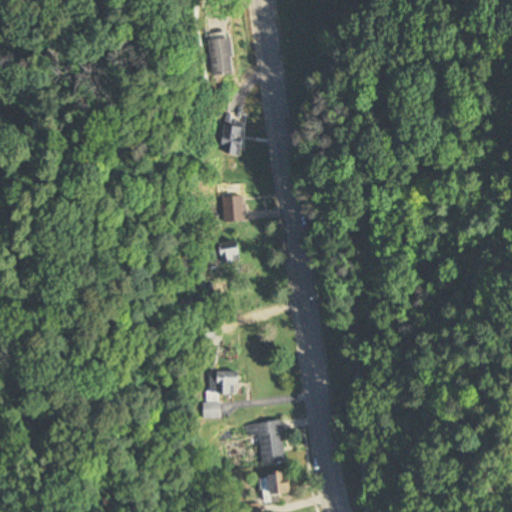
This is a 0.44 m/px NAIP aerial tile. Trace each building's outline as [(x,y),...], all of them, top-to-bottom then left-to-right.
[(215,78),(238,76),(235,34),(212,36),(215,78)] [(247,118),(242,118),(242,120),(225,119),(222,156),(244,158),(247,118)] [(247,198),(224,198),(224,224),(247,224),(247,198)] [(223,245),(224,265),(244,264),(243,244),(223,245)] [(242,373),(212,373),(212,396),(242,396),(242,373)] [(206,404),(206,418),(223,418),(223,404),(206,404)] [(248,437),(261,435),(264,465),(287,462),(283,421),(247,425),(248,437)] [(289,470),(268,476),(273,497),(294,491),(289,470)] [(261,511),(259,503),(242,508),(243,511),(261,511)]
